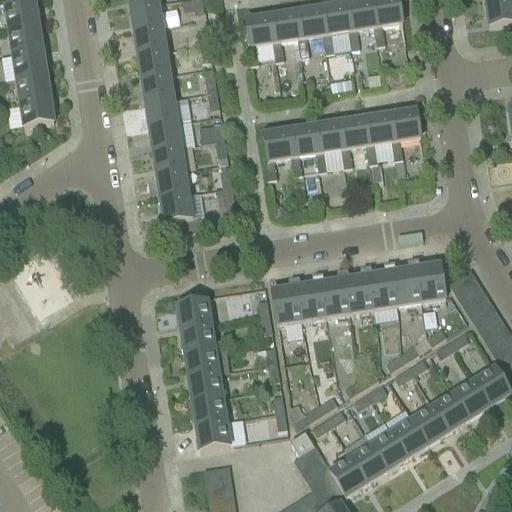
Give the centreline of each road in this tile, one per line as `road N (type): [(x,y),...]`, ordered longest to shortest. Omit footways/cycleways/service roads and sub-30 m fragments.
road 1 (residential): [(126,279),(465,224)]
road 2 (residential): [(165,511),(126,279)]
road 3 (residential): [(95,149),(73,0)]
road 4 (residential): [(465,224),(448,76)]
road 5 (residential): [(126,279),(95,149)]
